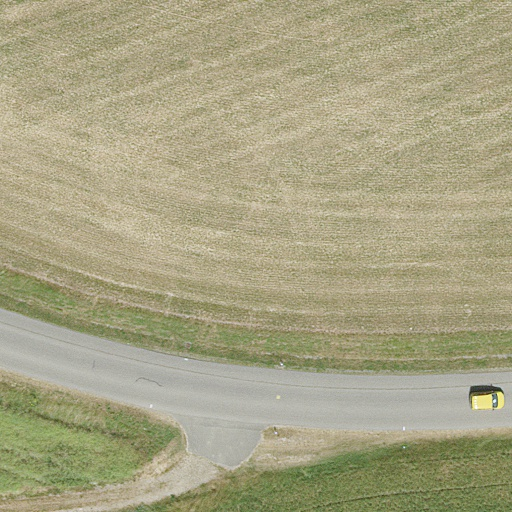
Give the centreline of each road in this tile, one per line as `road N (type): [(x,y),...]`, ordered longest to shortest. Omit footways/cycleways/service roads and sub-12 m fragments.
road 1 (tertiary): [(511,389),(435,397),(164,386),(0,334)]
road 2 (track): [(0,506),(97,494),(189,465),(216,388)]
